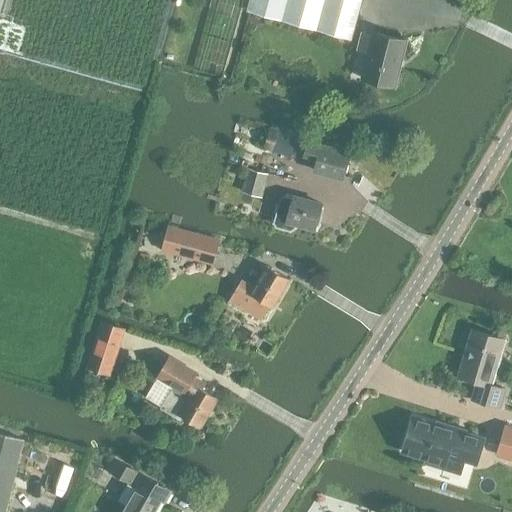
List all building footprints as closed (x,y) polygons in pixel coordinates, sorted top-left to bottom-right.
[(352,40),(362,0),(249,0),(246,12),(352,40)] [(394,86),(406,40),(374,32),(373,35),(364,32),(359,50),(369,52),(362,78),(394,86)] [(272,123),(265,149),(273,152),(278,133),(300,139),(302,131),(272,123)] [(273,152),(295,157),(300,139),(278,133),(273,152)] [(322,145),(319,145),(309,142),(305,157),(318,160),(315,171),(343,179),(350,152),(322,146),(322,145)] [(243,192),(262,197),(269,174),(249,169),(243,192)] [(320,213),(322,204),(294,196),(294,197),(286,194),(282,197),(275,220),(277,224),(291,228),(295,226),(296,222),(316,227),(317,224),(320,223),(321,216),(320,213)] [(219,241),(178,230),(169,228),(163,249),(213,263),(219,241)] [(242,279),(230,300),(262,320),(271,305),(272,305),(288,278),(269,266),(255,288),(242,279)] [(111,374),(118,350),(125,329),(104,323),(91,368),(111,374)] [(459,376),(478,382),(473,399),(500,407),(505,389),(491,385),(504,340),(473,331),(459,376)] [(201,425),(218,396),(204,388),(207,383),(195,377),(198,372),(171,357),(164,370),(174,376),(170,382),(176,385),(164,407),(181,417),(183,414),(201,425)] [(449,453),(477,462),(485,436),(453,427),(454,423),(438,418),(437,422),(414,415),(404,450),(429,457),(428,462),(445,467),(449,453)] [(511,459),(511,427),(506,426),(497,455),(511,459)] [(0,511),(4,511),(24,439),(0,432),(0,511)] [(115,460),(109,471),(137,487),(123,511),(156,511),(162,502),(165,504),(172,493),(157,484),(138,473),(115,460)]
